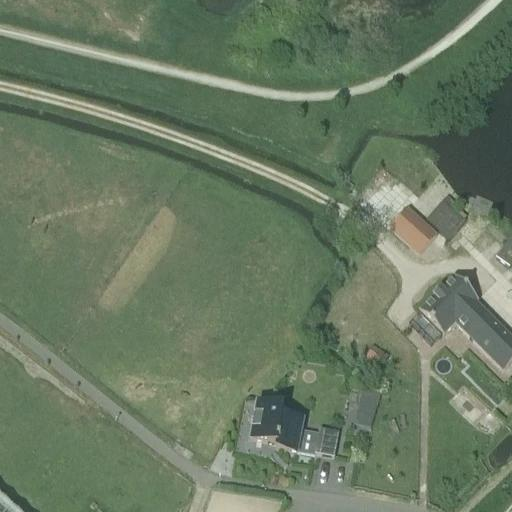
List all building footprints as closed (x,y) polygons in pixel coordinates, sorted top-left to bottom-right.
[(422,224),(434,234),(447,245),(465,225),(439,204),(423,223),(422,224)] [(406,211),(387,232),(417,259),(436,238),(406,211)] [(511,243),(509,241),(494,259),(508,270),(511,264),(511,243)] [(501,375),(511,363),(511,343),(474,306),(476,304),(453,280),(418,315),(441,338),(453,326),(501,375)] [(371,350),(365,360),(381,370),(387,360),(371,350)] [(361,393),(359,404),(376,408),(379,396),(361,393)] [(243,405),(234,455),(269,461),(284,474),(283,475),(285,475),(286,466),(285,465),(273,455),(273,454),(292,457),(293,454),(313,457),(333,461),(337,436),(318,433),(317,437),(299,434),(302,417),(243,405)] [(10,511),(0,502),(0,511),(10,511)]
